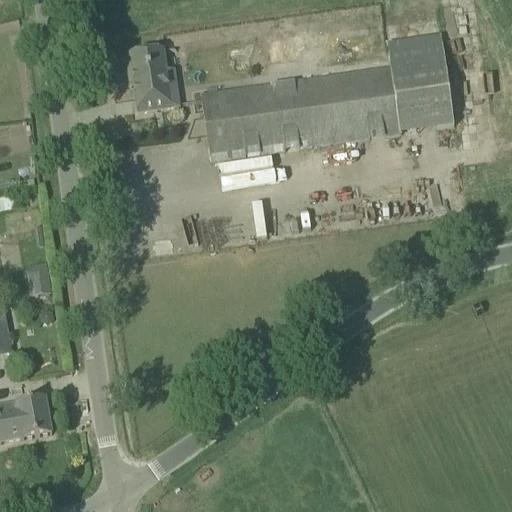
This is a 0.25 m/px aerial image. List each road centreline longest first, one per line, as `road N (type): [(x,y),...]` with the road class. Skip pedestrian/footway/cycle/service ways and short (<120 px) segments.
road 1 (unclassified): [(117,493),(40,0)]
road 2 (unclassified): [(117,493),(368,310),(511,248)]
